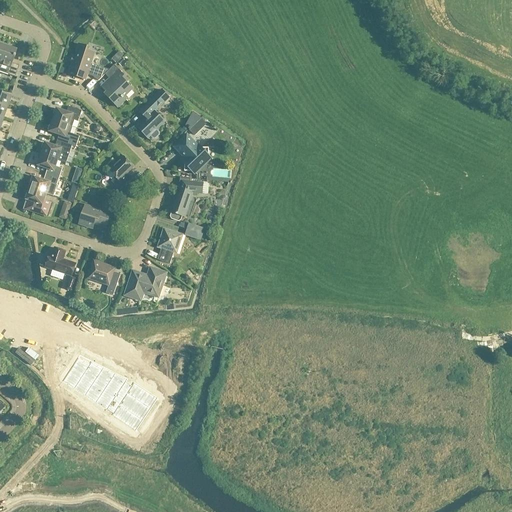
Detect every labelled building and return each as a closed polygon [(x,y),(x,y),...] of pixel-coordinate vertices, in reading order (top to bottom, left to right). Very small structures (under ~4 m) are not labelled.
[(83,35),(87,40),(95,34),(92,29),(83,35)] [(78,45),(69,72),(76,74),(75,77),(85,81),(94,54),(88,52),(89,49),(78,45)] [(6,47),(0,64),(0,73),(3,74),(14,78),(18,67),(11,64),(16,50),(6,47)] [(115,64),(120,59),(116,56),(111,60),(115,64)] [(97,67),(93,78),(98,82),(109,71),(97,67)] [(114,85),(104,95),(118,109),(126,101),(124,98),(132,90),(126,83),(128,81),(118,71),(109,80),(114,85)] [(147,140),(150,137),(153,139),(155,140),(158,136),(158,134),(156,131),(164,123),(154,113),(169,99),(162,91),(139,113),(145,119),(136,128),(147,140)] [(0,105),(6,108),(10,96),(0,92),(0,105)] [(52,121),(72,128),(74,121),(78,123),(81,112),(68,107),(66,113),(56,110),(52,121)] [(207,126),(201,120),(189,132),(195,138),(207,126)] [(72,147),(75,148),(79,137),(70,134),(72,128),(52,121),(49,133),(59,136),(57,142),(70,146),(72,147)] [(186,135),(173,148),(184,159),(181,162),(184,165),(184,172),(191,173),(194,175),(211,159),(208,156),(208,149),(201,149),(198,146),(197,147),(186,135)] [(72,147),(70,146),(57,142),(55,147),(45,144),(41,155),(57,161),(66,164),(72,147)] [(45,176),(58,180),(62,170),(55,167),(57,161),(41,155),(37,167),(47,170),(45,176)] [(119,191),(129,182),(124,177),(133,168),(123,158),(109,172),(115,178),(111,182),(119,191)] [(83,170),(74,167),(72,173),(81,176),(83,170)] [(209,173),(209,183),(230,182),(230,172),(209,173)] [(58,180),(45,176),(43,181),(33,178),(29,189),(46,195),(48,189),(55,191),(58,180)] [(172,204),(169,213),(171,214),(169,217),(171,220),(178,222),(180,221),(181,217),(184,218),(192,194),(202,195),(203,184),(181,182),(178,189),(173,204),(172,204)] [(36,204),(34,210),(49,215),(52,204),(44,201),(46,195),(29,189),(26,201),(36,204)] [(64,205),(59,219),(65,222),(70,208),(64,205)] [(94,225),(105,229),(110,214),(85,206),(78,225),(92,230),(94,225)] [(173,254),(176,255),(182,236),(163,230),(157,249),(163,251),(159,262),(169,265),(173,254)] [(65,253),(54,249),(52,257),(49,256),(48,259),(45,259),(44,263),(46,265),(45,268),(71,277),(75,265),(62,261),(65,253)] [(108,287),(105,294),(113,297),(120,275),(113,273),(114,269),(94,262),(88,280),(108,287)] [(125,296),(140,301),(143,293),(158,298),(165,275),(150,269),(147,278),(133,273),(125,296)] [(69,278),(65,290),(74,292),(77,280),(69,278)] [(131,430),(133,432),(135,433),(136,432),(135,431),(156,400),(157,401),(158,400),(132,383),(130,386),(125,382),(126,380),(89,361),(89,362),(90,362),(89,364),(77,358),(61,382),(93,404),(93,405),(105,413),(106,411),(112,414),(110,416),(131,430)]
